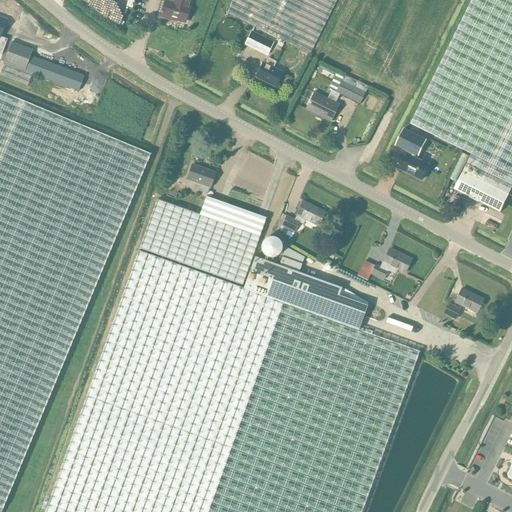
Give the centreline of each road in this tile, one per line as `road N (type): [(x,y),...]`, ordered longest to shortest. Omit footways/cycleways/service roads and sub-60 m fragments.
road 1 (tertiary): [(511,268),(143,73),(48,0)]
road 2 (unclassified): [(511,331),(422,511)]
